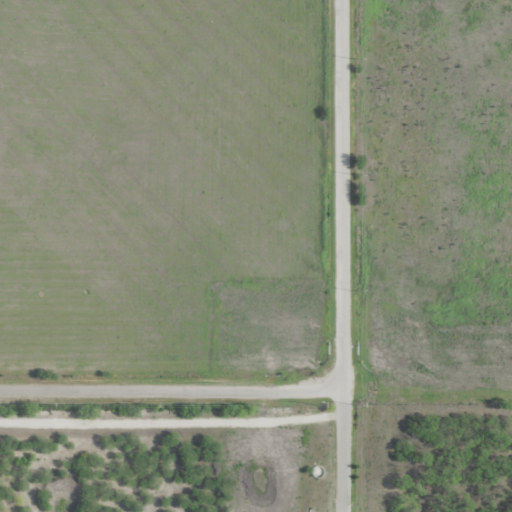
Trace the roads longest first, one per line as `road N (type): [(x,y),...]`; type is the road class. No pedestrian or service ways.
road 1 (residential): [(339,511),(337,0)]
road 2 (residential): [(0,393),(339,393)]
